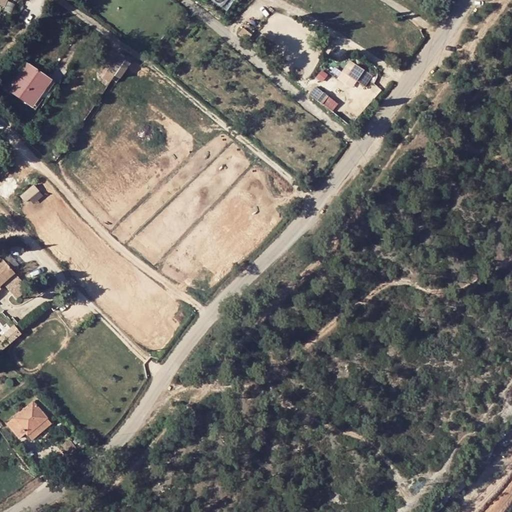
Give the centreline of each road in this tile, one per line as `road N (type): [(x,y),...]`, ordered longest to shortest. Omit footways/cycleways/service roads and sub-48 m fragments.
road 1 (unclassified): [(21,511),(110,440),(199,318),(337,173),(463,0)]
road 2 (unknown): [(313,199),(62,0)]
road 3 (unknown): [(178,0),(357,146)]
road 4 (unknown): [(158,374),(66,278)]
